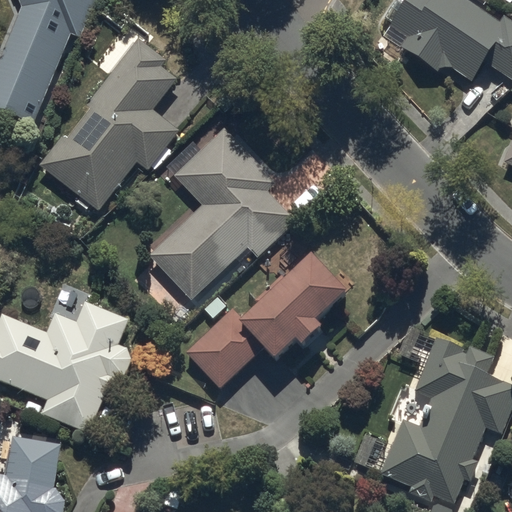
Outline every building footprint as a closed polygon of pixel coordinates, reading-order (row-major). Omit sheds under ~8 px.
[(18,0),(21,6),(0,59),(0,106),(33,124),(71,33),(82,37),(97,0),(18,0)] [(472,79),(486,62),(511,77),(511,17),(505,13),(498,21),(468,0),(407,0),(389,25),(406,35),(399,47),(438,70),(451,66),(472,79)] [(100,211),(138,163),(149,170),(178,128),(154,107),(178,79),(162,68),(166,62),(138,38),(85,103),(92,108),(69,139),(64,133),(40,164),(100,211)] [(204,204),(149,253),(193,300),(249,249),(257,258),(297,222),(269,192),(276,185),(225,130),(177,174),(204,204)] [(511,138),(502,161),(511,165),(511,138)] [(241,317),(234,307),(187,350),(220,388),(265,348),(277,358),(349,289),(310,250),(241,317)] [(0,379),(47,400),(42,410),(90,432),(111,382),(122,380),(131,363),(127,348),(120,344),(131,318),(82,301),(77,321),(54,313),(48,331),(3,312),(0,318),(0,379)] [(457,504),(487,427),(504,432),(511,410),(511,384),(487,376),(493,359),(468,346),(466,353),(435,341),(416,391),(434,397),(423,425),(404,419),(381,470),(457,504)] [(406,367),(385,360),(367,418),(387,425),(406,367)] [(0,511),(62,511),(65,503),(57,487),(60,461),(11,453),(8,474),(0,473),(0,511)]
